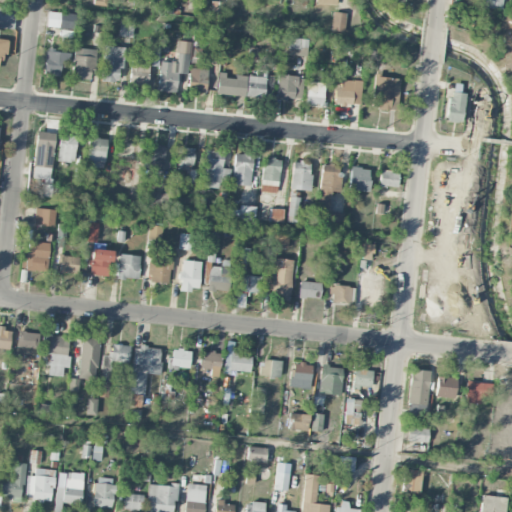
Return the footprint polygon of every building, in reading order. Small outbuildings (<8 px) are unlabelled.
[(502,0),(479,0),(479,8),(502,9),(502,0)] [(224,3),(211,2),(210,18),(223,19),(224,3)] [(14,7),(0,6),(0,28),(14,29),(14,7)] [(46,28),(74,29),(74,13),(47,12),(46,28)] [(346,13),(333,12),(331,31),(344,32),(346,13)] [(133,20),(120,19),(119,37),(132,37),(133,20)] [(289,55),(305,56),(305,39),(290,39),(289,55)] [(160,62),(157,91),(176,93),(177,73),(188,74),(191,42),(177,41),(175,63),(160,62)] [(101,82),(118,82),(118,69),(123,69),(124,47),(103,46),(101,82)] [(92,80),(94,50),(73,48),(72,79),(92,80)] [(64,76),(66,52),(45,51),(44,75),(64,76)] [(148,85),(149,59),(131,58),(130,84),(148,85)] [(188,91),(206,92),(207,69),(189,69),(188,91)] [(247,76),(246,98),(264,98),(265,70),(256,70),(255,76),(247,76)] [(226,76),(226,73),(218,72),(217,95),(245,96),(245,77),(226,76)] [(276,98),(300,99),(301,76),(277,75),(276,98)] [(399,78),(374,76),(372,109),(397,111),(399,78)] [(362,81),(341,80),(341,88),(335,88),(334,104),(361,105),(362,81)] [(305,104),(323,105),(324,83),(306,82),(305,104)] [(448,121),(462,122),(463,93),(459,93),(459,84),(449,84),(448,121)] [(54,133),(36,132),(32,179),(44,180),(43,194),(49,195),(54,133)] [(75,162),(75,135),(58,135),(58,162),(75,162)] [(105,168),(106,138),(88,138),(87,168),(105,168)] [(165,145),(148,144),(145,172),(156,173),(156,166),(163,167),(165,145)] [(194,149),(177,146),(174,165),(191,168),(194,149)] [(230,169),(221,169),(223,151),(207,150),(204,188),(219,189),(219,181),(229,182),(230,169)] [(232,185),(251,185),(251,155),(233,154),(232,185)] [(263,158),(260,192),(276,194),(280,160),(263,158)] [(311,162),(291,162),(290,190),(309,191),(311,162)] [(328,211),(330,192),(337,193),(339,167),(322,165),(316,225),(341,228),(343,213),(328,211)] [(349,191),(368,192),(369,169),(350,168),(349,191)] [(199,171),(189,169),(187,182),(197,184),(199,171)] [(397,172),(379,171),(378,186),(396,187),(397,172)] [(299,198),(289,197),(286,222),(296,224),(299,198)] [(255,207),(239,206),(239,210),(228,209),(227,218),(254,221),(255,207)] [(55,210),(35,209),(34,225),(54,226),(55,210)] [(283,209),(268,209),(268,222),(282,223),(283,209)] [(97,242),(97,223),(88,222),(87,242),(97,242)] [(162,227),(149,225),(147,246),(160,247),(162,227)] [(194,250),(195,235),(179,234),(178,249),(194,250)] [(271,248),(287,249),(288,236),(272,235),(271,248)] [(26,271),(48,271),(48,242),(27,242),(26,271)] [(110,251),(104,251),(105,244),(91,243),(90,275),(109,276),(110,251)] [(138,278),(138,255),(118,255),(117,277),(138,278)] [(78,257),(59,256),(58,273),(78,274),(78,257)] [(270,299),(289,301),(293,260),(268,257),(266,278),(273,278),(270,299)] [(170,283),(171,260),(162,259),(161,264),(148,264),(148,282),(170,283)] [(180,290),(199,291),(200,261),(181,261),(180,290)] [(208,290),(228,290),(228,267),(208,267),(208,290)] [(361,307),(381,308),(382,274),(362,273),(361,307)] [(238,293),(260,293),(260,276),(239,275),(238,293)] [(298,298),(319,298),(320,282),(299,282),(298,298)] [(331,285),(330,302),(350,304),(351,287),(331,285)] [(245,294),(232,293),(231,307),(244,307),(245,294)] [(0,349),(9,350),(11,329),(0,328),(0,349)] [(17,348),(37,349),(37,333),(17,332),(17,348)] [(48,375),(62,376),(63,367),(66,368),(69,337),(44,334),(42,353),(49,354),(48,375)] [(97,339),(80,338),(79,379),(96,379),(97,339)] [(103,355),(102,379),(109,380),(111,362),(128,363),(129,346),(111,344),(110,355),(103,355)] [(133,346),(130,392),(145,393),(146,374),(159,375),(161,348),(133,346)] [(190,351),(170,350),(169,367),(189,368),(190,351)] [(203,351),(201,369),(211,370),(210,375),(219,376),(221,353),(203,351)] [(229,357),(224,357),(224,369),(250,370),(251,355),(229,354),(229,357)] [(258,360),(258,377),(280,377),(280,361),(258,360)] [(311,364),(290,363),(289,387),(310,388),(311,364)] [(340,395),(341,367),(319,366),(318,394),(340,395)] [(371,367),(353,367),(352,387),(371,388),(371,367)] [(407,414),(426,414),(428,371),(409,370),(407,414)] [(456,378),(436,377),(435,397),(455,398),(456,378)] [(480,404),(481,397),(490,398),(490,383),(465,382),(464,403),(480,404)] [(129,406),(141,407),(141,394),(130,394),(129,406)] [(95,416),(97,399),(87,398),(85,414),(95,416)] [(360,400),(345,399),(344,414),(360,414),(360,400)] [(287,430),(307,430),(307,414),(288,414),(287,430)] [(321,432),(322,414),(311,414),(310,432),(321,432)] [(407,442),(427,443),(428,429),(408,428),(407,442)] [(99,461),(101,447),(93,446),(91,461),(99,461)] [(266,449),(248,446),(245,459),(263,462),(266,449)] [(39,464),(39,451),(30,450),(29,463),(39,464)] [(338,471),(353,472),(353,458),(338,457),(338,471)] [(12,482),(0,481),(0,497),(22,498),(24,463),(13,463),(12,482)] [(34,476),(26,476),(25,499),(52,501),(53,470),(34,469),(34,476)] [(401,491),(418,494),(421,471),(404,469),(401,491)] [(274,490),(286,491),(287,473),(275,472),(274,490)] [(325,511),(326,505),(315,504),(317,475),(303,474),(300,511),(325,511)] [(93,507),(113,507),(113,478),(94,478),(93,507)] [(149,484),(146,511),(173,511),(176,486),(149,484)] [(184,511),(203,511),(204,485),(185,484),(184,511)] [(124,510),(142,511),(142,495),(124,494),(124,510)] [(504,511),(506,498),(481,495),(479,511),(504,511)] [(223,500),(215,499),(213,511),(232,511),(233,505),(223,504),(223,500)] [(263,511),(264,504),(245,502),(244,511),(263,511)] [(347,502),(336,502),(335,511),(357,511),(358,510),(347,509),(347,502)]
